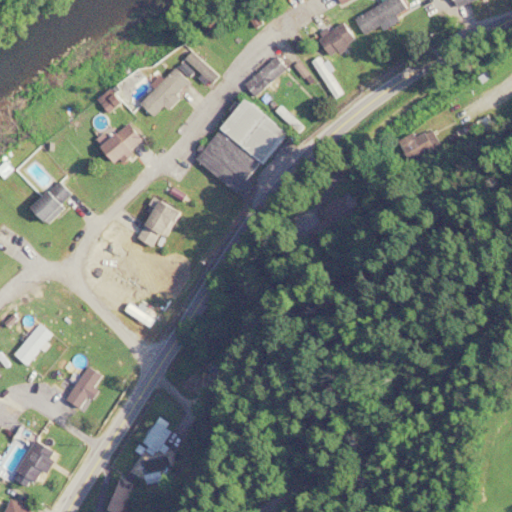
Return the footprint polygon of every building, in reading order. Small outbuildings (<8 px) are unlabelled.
[(398,18),(396,15),(407,9),(402,0),(384,0),(355,17),(366,36),(398,18)] [(318,35),(332,56),(356,40),(342,20),(318,35)] [(245,84),(256,96),(288,67),(276,55),(245,84)] [(336,97),(343,92),(319,57),(311,61),(336,97)] [(138,104),(154,121),(192,84),(175,66),(138,104)] [(198,160),(246,197),(255,185),(250,181),(288,132),(244,98),(218,132),(219,133),(198,160)] [(114,162),(142,140),(129,122),(100,144),(114,162)] [(405,141),(413,159),(440,147),(432,129),(405,141)] [(74,194),(58,180),(31,208),(46,223),(74,194)] [(318,213),(324,219),(311,231),(323,245),(363,209),(345,189),(318,213)] [(153,247),(161,234),(165,237),(180,213),(160,200),(137,237),(153,247)] [(14,352),(27,363),(53,334),(41,323),(14,352)] [(95,387),(103,374),(88,365),(66,399),(83,409),(96,388),(95,387)] [(152,451),(173,435),(163,421),(142,437),(152,451)] [(58,452),(35,439),(17,472),(40,484),(58,452)] [(105,508),(113,511),(119,511),(135,483),(121,476),(105,508)] [(4,511),(30,511),(33,508),(20,502),(17,508),(8,504),(4,511)]
